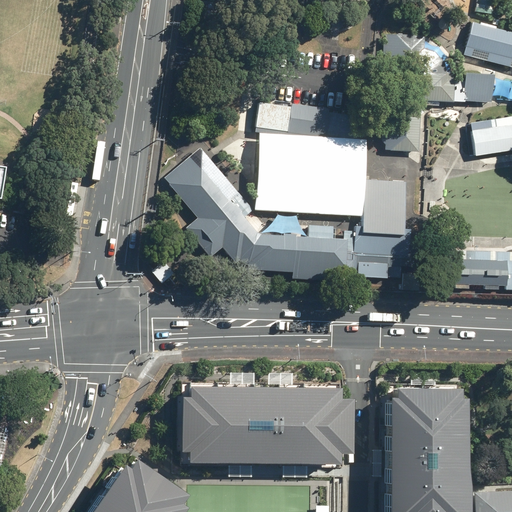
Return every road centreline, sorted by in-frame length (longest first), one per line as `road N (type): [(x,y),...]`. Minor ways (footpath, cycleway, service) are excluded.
road 1 (secondary): [(146,0),(103,328)]
road 2 (primary): [(357,323),(103,328)]
road 3 (secondary): [(103,328),(87,432),(39,511)]
road 4 (residential): [(357,323),(356,511)]
road 5 (primary): [(511,328),(357,323)]
